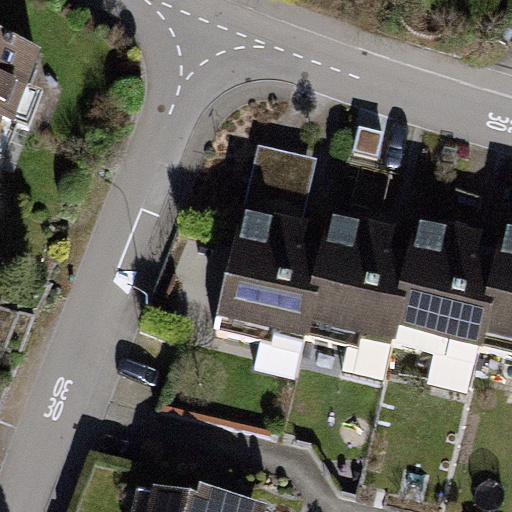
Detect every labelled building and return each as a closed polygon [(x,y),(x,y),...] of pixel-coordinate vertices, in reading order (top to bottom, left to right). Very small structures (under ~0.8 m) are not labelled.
[(0,37),(0,108),(16,115),(37,51),(0,37)] [(327,206),(301,325),(383,343),(391,304),(401,260),(378,255),(386,218),(327,206)] [(413,211),(387,330),(469,348),(477,309),(487,265),(464,260),(472,223),(413,211)] [(238,216),(212,336),(294,353),(312,271),(289,266),(297,229),(238,216)] [(511,223),(497,220),(471,339),(511,348),(511,223)] [(261,511),(142,488),(137,511),(261,511)]
